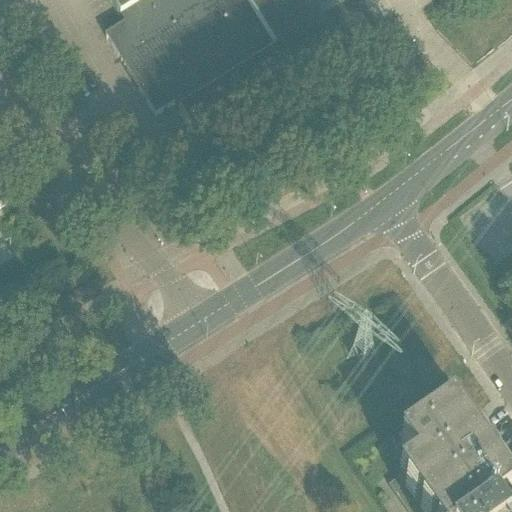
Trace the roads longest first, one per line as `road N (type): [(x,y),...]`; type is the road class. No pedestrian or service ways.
road 1 (unclassified): [(192,327),(163,280),(0,108)]
road 2 (tertiary): [(192,327),(385,201)]
road 3 (tertiary): [(0,448),(192,327)]
road 4 (tertiary): [(511,382),(385,201)]
road 5 (tertiary): [(385,201),(511,99)]
